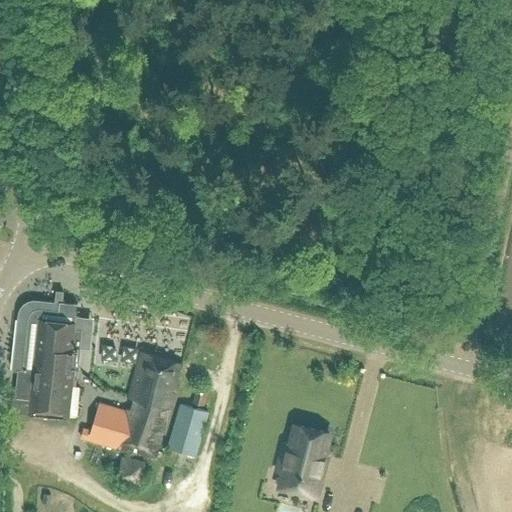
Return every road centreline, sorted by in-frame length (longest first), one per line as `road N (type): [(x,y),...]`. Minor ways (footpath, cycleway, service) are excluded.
road 1 (tertiary): [(38,240),(146,282),(511,381)]
road 2 (track): [(190,209),(312,241),(394,275),(462,367)]
road 3 (tertiary): [(38,240),(12,0)]
road 4 (track): [(359,261),(354,214),(369,171),(377,94)]
